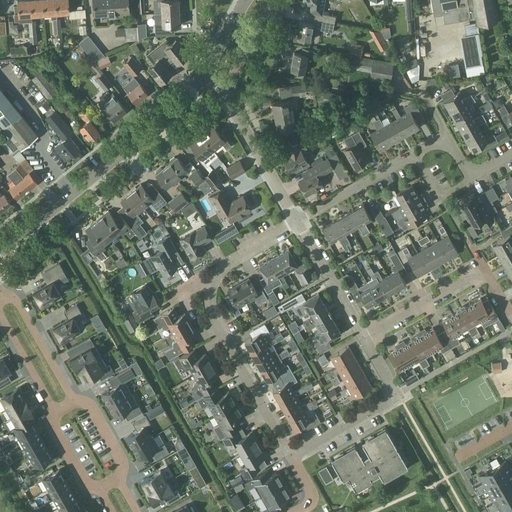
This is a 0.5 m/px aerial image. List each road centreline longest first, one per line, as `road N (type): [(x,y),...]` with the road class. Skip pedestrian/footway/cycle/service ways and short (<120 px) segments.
road 1 (residential): [(292,454),(215,320),(210,295),(221,269),(298,223)]
road 2 (tertiary): [(0,252),(174,109),(202,74)]
road 3 (residential): [(224,90),(298,223)]
road 4 (residential): [(365,338),(485,270)]
road 5 (residential): [(298,223),(417,157)]
road 6 (residential): [(365,338),(298,223)]
road 7 (residential): [(73,400),(15,299),(0,295)]
road 8 (residential): [(396,394),(292,454)]
